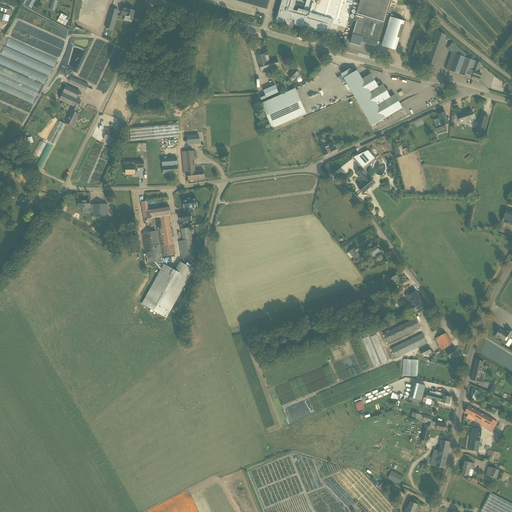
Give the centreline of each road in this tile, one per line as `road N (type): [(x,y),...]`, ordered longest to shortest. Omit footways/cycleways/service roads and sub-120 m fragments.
road 1 (unclassified): [(465,90),(154,0)]
road 2 (unclassified): [(65,184),(168,188),(316,171)]
road 3 (unclassified): [(316,171),(349,194),(439,317),(476,336)]
road 4 (unclassified): [(65,184),(154,0)]
road 5 (tertiary): [(433,511),(476,336)]
road 6 (unclassified): [(316,171),(465,90)]
road 7 (unclassified): [(511,78),(419,0)]
